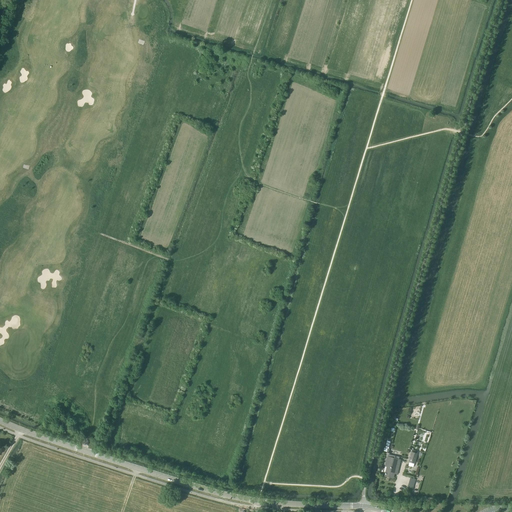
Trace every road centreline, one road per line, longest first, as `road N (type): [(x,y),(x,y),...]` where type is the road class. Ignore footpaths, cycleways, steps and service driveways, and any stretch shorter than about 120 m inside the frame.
road 1 (unclassified): [(362,506),(503,0)]
road 2 (tertiary): [(258,501),(0,420)]
road 3 (track): [(158,256),(110,293),(108,344),(83,450)]
